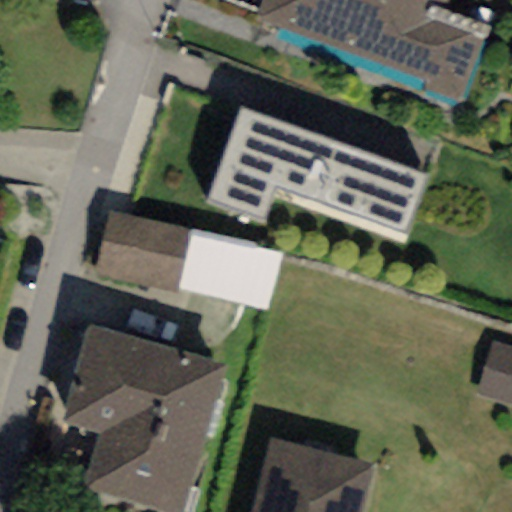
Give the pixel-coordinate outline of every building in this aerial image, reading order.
[(264,0),(256,25),(427,83),(424,93),(460,105),(483,34),(443,21),(450,0),(264,0)] [(426,184),(242,117),(208,209),(263,229),(275,196),(405,243),(426,184)] [(191,234),(107,218),(95,280),(179,296),(191,234)] [(185,511),(225,374),(87,335),(59,430),(98,441),(82,499),(128,511),(185,511)] [(511,350),(491,345),(475,398),(511,409),(511,350)] [(364,511),(374,474),(271,447),(253,511),(364,511)]
